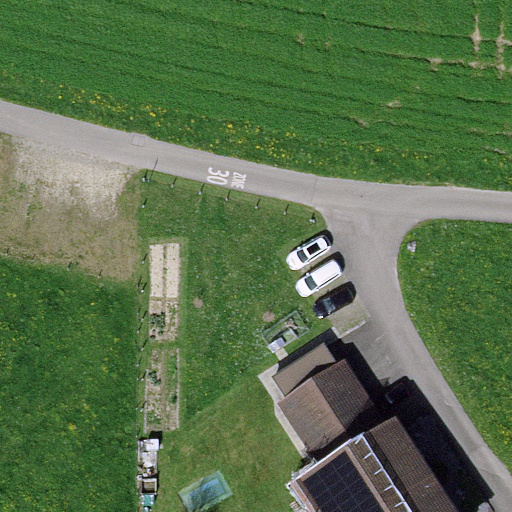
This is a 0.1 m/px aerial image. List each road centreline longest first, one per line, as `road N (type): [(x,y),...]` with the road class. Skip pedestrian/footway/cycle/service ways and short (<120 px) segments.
road 1 (residential): [(389,212),(402,284),(511,462)]
road 2 (residential): [(389,212),(511,221)]
